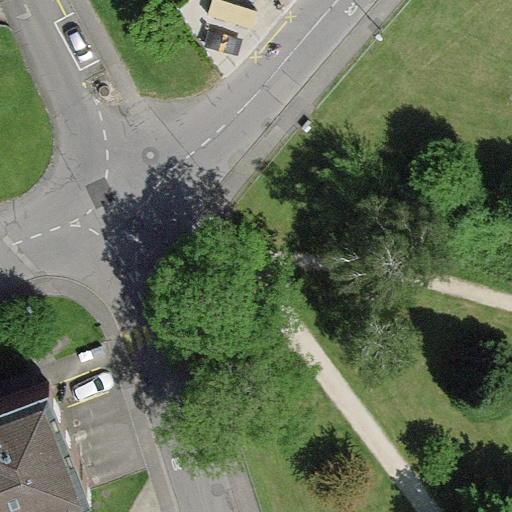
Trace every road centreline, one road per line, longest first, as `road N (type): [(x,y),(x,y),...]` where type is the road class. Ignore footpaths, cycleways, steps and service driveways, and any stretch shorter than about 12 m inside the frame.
road 1 (residential): [(109,217),(182,185),(242,141),(357,0)]
road 2 (residential): [(210,511),(109,217)]
road 3 (residential): [(109,217),(15,0)]
